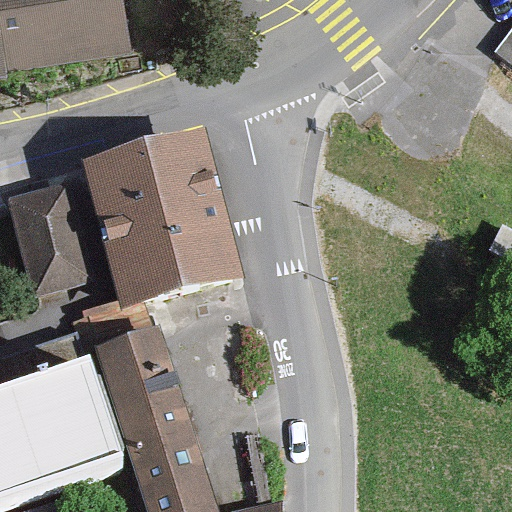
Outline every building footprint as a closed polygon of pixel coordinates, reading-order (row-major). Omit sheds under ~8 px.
[(0,0),(0,68),(8,67),(130,50),(122,0),(0,0)] [(511,36),(500,54),(511,61),(511,36)] [(213,152),(90,179),(122,322),(245,295),(213,152)] [(65,184),(4,201),(31,300),(92,284),(65,184)] [(149,511),(220,511),(163,328),(98,348),(149,511)] [(0,511),(127,469),(89,355),(80,331),(0,358),(0,511)] [(63,511),(61,502),(25,511),(63,511)]
